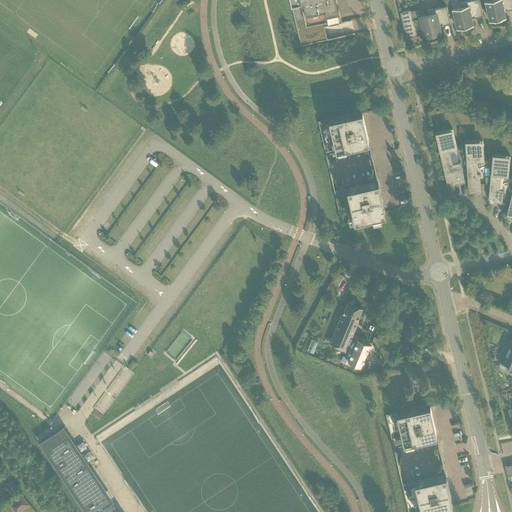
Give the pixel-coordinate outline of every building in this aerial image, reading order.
[(289,0),(301,47),(349,35),(355,34),(354,33),(353,27),(352,21),(351,20),(342,22),(341,21),(339,12),(336,0),(289,0)] [(460,7),(452,8),(455,20),(457,28),(459,28),(473,25),(471,18),(474,17),(474,18),(483,16),(478,0),(472,0),(459,3),(460,7)] [(511,0),(488,0),(485,1),(487,12),(489,21),(491,20),(494,20),(494,23),(502,21),(501,18),(505,17),(504,10),(506,10),(507,11),(511,9),(511,0)] [(420,18),(415,19),(418,31),(425,29),(426,35),(440,32),(439,25),(441,25),(442,26),(450,24),(446,6),(444,6),(426,11),(427,14),(420,16),(420,18)] [(418,31),(415,19),(413,20),(410,10),(400,12),(404,29),(406,29),(408,37),(419,35),(418,31)] [(328,119),(329,119),(335,145),(336,149),(336,150),(369,142),(362,111),(328,119)] [(452,181),(453,185),(465,182),(460,163),(452,164),(449,151),(457,149),(452,129),(435,133),(446,183),(447,183),(447,182),(452,181)] [(468,185),(480,184),(479,175),(476,175),(475,161),(484,161),(482,140),(464,141),(468,186),(468,185)] [(494,202),(502,203),(503,190),(498,190),(500,176),(508,177),(510,156),(492,154),(488,199),(489,199),(489,198),(494,198),(494,202)] [(385,214),(378,181),(347,188),(354,221),(385,214)] [(338,274),(333,284),(338,287),(344,276),(338,274)] [(344,349),(350,335),(352,336),(358,321),(363,308),(348,302),(343,315),(342,314),(330,344),(343,349),(344,349)] [(374,336),(371,344),(376,346),(374,351),(384,355),(389,342),(386,341),(387,341),(385,340),(385,341),(374,336)] [(498,360),(497,360),(510,366),(507,371),(508,372),(511,373),(511,340),(506,338),(506,339),(508,340),(506,345),(508,346),(505,355),(502,354),(499,360),(498,360)] [(318,342),(312,339),(307,350),(313,353),(318,342)] [(357,339),(347,362),(361,368),(370,344),(357,339)] [(403,443),(437,435),(429,404),(396,412),(403,443)] [(88,511),(111,511),(115,510),(67,436),(47,449),(88,511)] [(414,481),(415,482),(421,511),(433,511),(453,507),(446,474),(414,481)] [(15,511),(19,511),(29,505),(22,494),(9,504),(15,511)]
